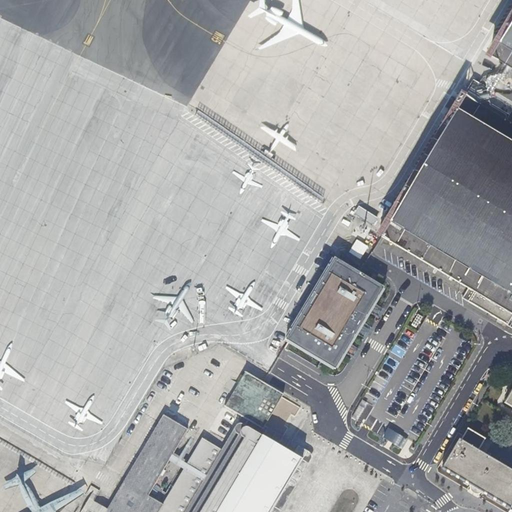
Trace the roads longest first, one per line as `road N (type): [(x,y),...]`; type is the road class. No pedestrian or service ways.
road 1 (unclassified): [(501,344),(477,368),(414,482)]
road 2 (unclassified): [(412,285),(360,375),(327,412)]
